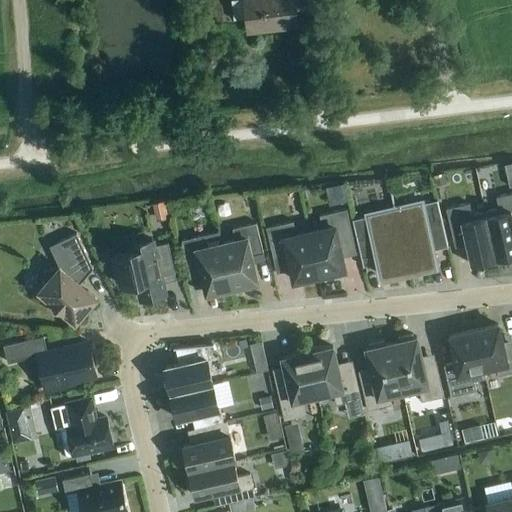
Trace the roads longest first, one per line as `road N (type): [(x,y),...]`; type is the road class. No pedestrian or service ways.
road 1 (residential): [(159,511),(128,385),(130,355),(148,336),(511,294)]
road 2 (unclassified): [(511,101),(30,161)]
